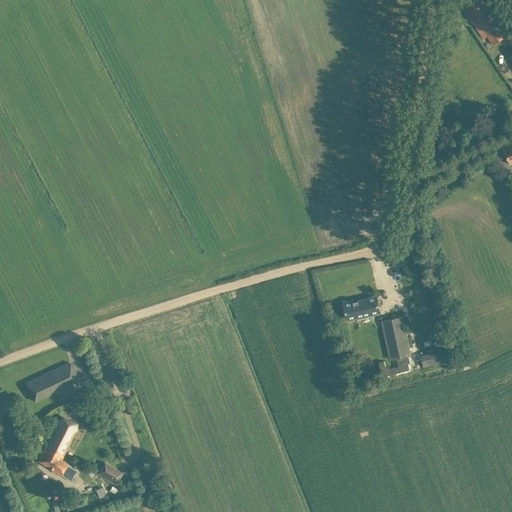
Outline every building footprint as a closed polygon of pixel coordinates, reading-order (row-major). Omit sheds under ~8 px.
[(488,0),(458,0),(484,38),(487,36),(493,45),(507,36),(501,27),(505,24),(496,12),(492,14),(487,6),(491,4),(488,0)] [(511,144),(503,148),(510,164),(511,162),(511,144)] [(352,300),(344,301),(346,311),(348,318),(356,316),(357,319),(373,316),(373,313),(380,311),(379,306),(377,296),(353,302),(352,300)] [(403,316),(382,321),(390,359),(411,354),(403,316)] [(441,350),(421,354),(424,365),(443,362),(441,350)] [(70,362),(26,383),(35,401),(78,380),(70,362)] [(46,445),(63,454),(76,429),(59,420),(46,445)] [(46,445),(38,459),(62,474),(69,464),(61,459),(63,454),(46,445)] [(124,473),(104,461),(97,474),(117,485),(124,473)] [(79,471),(69,464),(62,474),(72,481),(79,471)]
